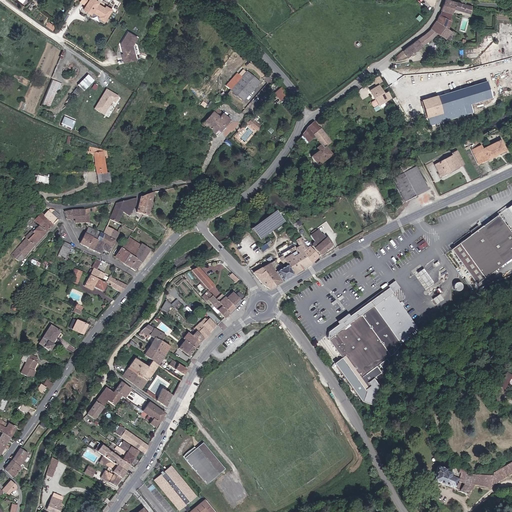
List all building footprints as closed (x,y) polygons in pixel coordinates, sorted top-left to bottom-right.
[(107,21),(113,9),(99,2),(100,0),(99,0),(80,0),(80,2),(85,5),(83,9),(107,21)] [(453,0),(446,0),(443,10),(453,13),(455,8),(457,1),(453,0)] [(472,6),(457,1),(455,8),(471,13),(472,6)] [(443,10),(440,15),(451,20),(453,13),(443,10)] [(435,24),(431,29),(438,34),(447,39),(452,31),(447,27),(451,20),(440,15),(435,24)] [(499,31),(511,31),(511,23),(500,23),(499,31)] [(397,57),(399,60),(407,55),(408,56),(422,46),(438,34),(431,29),(402,52),(397,57)] [(138,37),(129,32),(121,44),(124,62),(137,59),(133,45),(138,37)] [(227,86),(245,101),(260,83),(243,68),(227,86)] [(84,91),(95,80),(88,74),(78,84),(84,91)] [(383,81),(380,75),(374,79),(377,85),(383,81)] [(57,89),(59,90),(62,83),(52,79),(43,104),(50,107),(57,89)] [(430,117),(492,98),(487,83),(426,102),(430,117)] [(387,100),(379,85),(370,90),(376,100),(372,101),(372,103),(374,107),(375,107),(379,105),(387,100)] [(279,99),(287,94),(281,87),(274,92),(279,99)] [(108,117),(120,96),(106,88),(94,109),(108,117)] [(404,105),(409,114),(416,110),(411,101),(404,105)] [(220,118),(223,114),(217,108),(214,112),(220,118)] [(231,120),(223,114),(220,118),(214,112),(204,124),(218,136),(231,120)] [(61,124),(73,128),(76,120),(64,116),(61,124)] [(259,131),(262,127),(252,118),(249,122),(259,131)] [(309,128),(315,136),(323,129),(315,121),(309,128)] [(309,128),(299,140),(304,147),(315,136),(309,128)] [(320,151),(313,157),(318,165),(333,155),(327,147),(332,143),(323,129),(315,136),(322,145),(318,148),(320,151)] [(481,146),(472,150),(479,164),(505,152),(500,141),(483,149),(481,146)] [(91,153),(95,153),(96,172),(97,173),(105,172),(105,156),(108,156),(108,151),(91,146),(91,153)] [(454,156),(436,165),(442,175),(464,164),(457,152),(453,154),(454,156)] [(403,167),(382,177),(386,183),(393,179),(404,202),(428,190),(417,168),(406,173),(403,167)] [(109,172),(105,172),(97,173),(97,183),(109,182),(109,172)] [(49,183),(49,176),(37,175),(36,182),(49,183)] [(377,182),(369,186),(372,192),(374,192),(376,195),(382,192),(377,182)] [(148,214),(153,192),(141,197),(137,212),(148,214)] [(380,197),(360,207),(364,215),(384,206),(380,197)] [(130,215),(137,198),(129,200),(116,203),(110,220),(119,224),(120,223),(117,221),(123,211),(130,215)] [(50,209),(44,215),(54,224),(58,220),(51,214),(55,210),(50,209)] [(85,209),(72,210),(73,219),(77,218),(77,223),(86,223),(85,209)] [(61,216),(55,210),(51,214),(58,220),(61,216)] [(278,212),(254,229),(260,238),(284,221),(278,212)] [(44,215),(41,213),(35,220),(47,231),(54,224),(44,215)] [(459,243),(485,277),(511,257),(511,233),(497,214),(481,227),(473,232),(459,243)] [(26,237),(27,238),(34,245),(46,232),(32,220),(26,227),(31,231),(26,237)] [(122,226),(119,224),(110,220),(107,228),(118,233),(122,226)] [(471,229),(473,232),(481,227),(479,224),(471,229)] [(89,246),(96,231),(88,227),(81,242),(89,246)] [(118,233),(107,228),(104,234),(115,239),(118,233)] [(319,229),(312,235),(313,238),(316,242),(315,243),(314,246),(321,254),(322,255),(333,244),(328,237),(327,238),(324,234),(323,235),(319,229)] [(101,233),(96,231),(89,246),(93,249),(101,233)] [(115,239),(104,234),(101,233),(93,249),(101,253),(104,248),(108,251),(115,239)] [(132,256),(140,244),(128,236),(120,248),(132,256)] [(281,257),(285,266),(287,265),(294,276),(308,266),(312,263),(305,254),(304,252),(309,248),(302,237),(297,240),(300,246),(297,247),(295,246),(282,254),(284,255),(281,257)] [(27,238),(11,256),(19,261),(34,245),(27,238)] [(423,239),(416,243),(420,250),(427,246),(423,239)] [(72,245),(65,242),(58,256),(65,259),(72,245)] [(459,243),(451,249),(477,283),(485,277),(459,243)] [(142,244),(133,257),(135,258),(141,262),(150,249),(142,244)] [(310,246),(309,248),(304,252),(305,254),(312,263),(320,256),(310,246)] [(133,257),(132,256),(120,248),(114,257),(129,267),(135,258),(133,257)] [(135,258),(129,267),(135,271),(141,262),(135,258)] [(276,272),(281,269),(275,260),(271,263),(276,272)] [(271,263),(254,273),(264,284),(271,289),(277,285),(283,283),(276,272),(271,263)] [(276,272),(283,283),(294,276),(287,265),(285,266),(281,269),(276,272)] [(449,275),(442,266),(439,272),(438,280),(441,285),(449,275)] [(199,267),(192,270),(210,290),(215,286),(199,267)] [(94,268),(90,275),(96,279),(100,271),(97,270),(94,268)] [(76,269),(71,280),(78,283),(83,272),(76,269)] [(96,279),(101,281),(105,274),(100,271),(96,279)] [(104,291),(107,284),(101,281),(96,279),(90,275),(85,286),(93,290),(95,286),(104,291)] [(109,286),(121,293),(127,285),(111,276),(107,282),(110,284),(109,286)] [(438,280),(426,289),(432,297),(437,306),(447,299),(442,287),(441,285),(438,280)] [(386,289),(327,332),(327,336),(365,389),(363,402),(373,403),(381,385),(392,367),(387,359),(402,347),(417,329),(391,294),(399,289),(395,282),(386,289)] [(209,300),(225,317),(230,313),(220,302),(209,291),(203,297),(207,301),(209,300)] [(233,291),(227,298),(234,306),(241,300),(237,295),(233,291)] [(241,300),(245,296),(241,291),(237,295),(241,300)] [(220,302),(230,313),(236,307),(234,306),(227,298),(226,296),(220,302)] [(168,300),(162,309),(168,312),(173,305),(168,300)] [(178,300),(173,305),(178,311),(184,306),(178,300)] [(76,303),(73,312),(81,314),(83,306),(76,303)] [(191,332),(194,334),(196,331),(204,339),(205,340),(211,333),(210,332),(217,325),(209,317),(207,320),(205,318),(191,332)] [(84,334),(88,325),(78,320),(77,321),(74,320),(70,327),(84,334)] [(149,348),(156,352),(162,341),(166,334),(149,325),(143,332),(149,336),(150,335),(155,339),(149,348)] [(47,341),(44,346),(49,350),(52,345),(51,344),(60,332),(51,326),(42,338),(47,341)] [(317,373),(286,330),(281,333),(306,368),(312,376),(317,373)] [(192,336),(200,344),(204,339),(196,331),(194,334),(192,336)] [(185,340),(196,349),(200,344),(192,336),(188,332),(183,339),(185,340)] [(42,338),(39,342),(44,346),(47,341),(42,338)] [(189,357),(196,349),(185,340),(178,348),(189,357)] [(164,357),(171,346),(162,341),(156,352),(164,357)] [(153,361),(158,365),(160,364),(164,357),(156,352),(149,348),(145,355),(153,361)] [(35,371),(34,370),(32,369),(36,361),(29,357),(21,373),(32,379),(35,371)] [(123,378),(141,391),(158,365),(153,361),(148,368),(136,360),(123,378)] [(169,366),(185,376),(188,371),(173,361),(169,366)] [(306,368),(303,370),(309,378),(312,376),(306,368)] [(511,376),(505,372),(495,391),(501,394),(507,383),(511,385),(511,376)] [(50,390),(54,384),(47,380),(45,382),(43,385),(47,388),(50,390)] [(131,389),(121,382),(113,393),(120,397),(121,396),(124,399),(131,389)] [(43,393),(47,388),(43,385),(42,384),(38,390),(43,393)] [(113,393),(107,388),(97,402),(104,407),(108,401),(114,406),(120,397),(113,393)] [(164,390),(157,402),(166,407),(173,396),(164,390)] [(104,407),(97,402),(88,414),(95,419),(104,407)] [(165,414),(149,403),(142,413),(152,419),(149,424),(156,428),(165,414)] [(29,408),(23,405),(20,410),(26,414),(29,408)] [(0,432),(1,433),(10,438),(14,429),(0,420),(0,432)] [(117,434),(145,453),(149,446),(121,426),(117,434)] [(0,453),(5,446),(10,438),(1,433),(0,435),(0,453)] [(127,452),(136,458),(140,451),(124,441),(121,447),(127,452)] [(226,469),(204,443),(197,449),(195,447),(183,457),(207,485),(226,469)] [(105,457),(126,472),(131,465),(122,459),(103,444),(97,451),(105,457)] [(28,454),(21,448),(12,460),(19,465),(28,454)] [(122,459),(131,465),(136,458),(127,452),(122,459)] [(116,486),(126,472),(105,457),(101,462),(106,466),(106,465),(110,467),(111,466),(115,469),(113,472),(115,473),(114,475),(106,470),(101,477),(116,486)] [(54,478),(59,461),(52,459),(47,476),(54,478)] [(5,469),(14,477),(22,467),(19,465),(12,460),(5,469)] [(511,462),(494,473),(493,486),(499,487),(502,480),(511,472),(511,462)] [(86,472),(93,476),(97,470),(90,466),(86,472)] [(160,472),(159,474),(156,477),(153,480),(180,509),(196,496),(175,471),(170,466),(168,468),(165,469),(163,471),(162,471),(160,472)] [(453,476),(453,473),(446,471),(446,470),(438,467),(434,479),(457,486),(459,478),(453,476)] [(460,489),(469,494),(476,485),(490,487),(492,486),(493,475),(466,473),(466,470),(460,469),(460,473),(461,473),(459,481),(465,484),(461,490),(460,489)] [(16,485),(11,481),(3,490),(5,493),(9,490),(11,490),(13,491),(16,488),(16,485)] [(53,496),(48,509),(56,511),(59,511),(63,505),(61,504),(63,500),(53,496)] [(207,511),(211,509),(204,500),(189,511),(207,511)]
